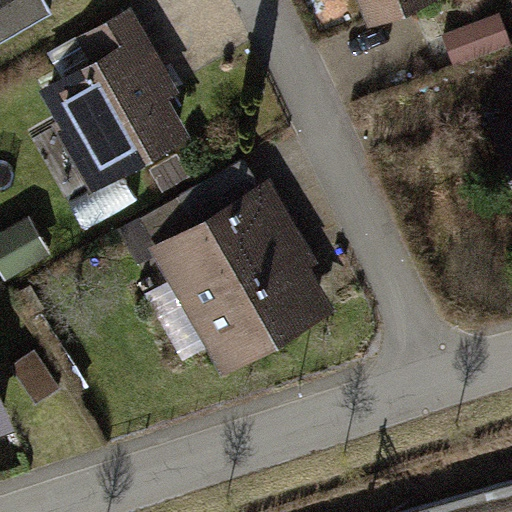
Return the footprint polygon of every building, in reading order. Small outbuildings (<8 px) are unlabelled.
[(0,40),(58,6),(53,0),(5,0),(0,3),(0,40)] [(375,0),(382,16),(422,0),(375,0)] [(81,70),(56,84),(110,179),(208,125),(138,1),(65,42),(81,70)] [(213,219),(272,184),(252,149),(192,184),(213,219)] [(213,219),(168,245),(235,359),(340,297),(272,184),(213,219)] [(0,382),(0,437),(19,430),(0,382)]
